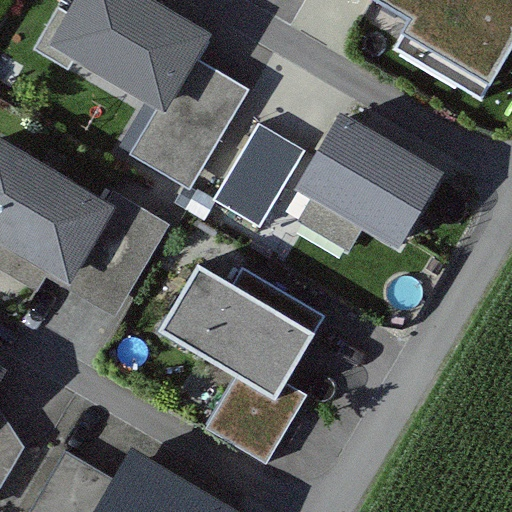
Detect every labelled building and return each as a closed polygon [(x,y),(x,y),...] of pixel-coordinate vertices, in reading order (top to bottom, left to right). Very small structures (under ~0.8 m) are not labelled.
[(220,37),(157,0),(82,0),(54,48),(172,117),(204,63),(220,37)] [(489,99),(511,59),(511,0),(369,0),(412,25),(399,46),(489,99)] [(251,90),(204,63),(172,117),(144,164),(191,192),(251,90)] [(414,250),(455,176),(349,117),(308,191),(414,250)] [(306,150),(261,125),(219,202),(263,226),(306,150)] [(120,204),(0,134),(0,243),(72,286),(120,204)] [(120,204),(72,286),(118,312),(166,231),(120,204)] [(236,285),(203,266),(164,332),(240,376),(278,399),(287,384),(326,318),(244,270),(236,285)] [(307,396),(287,384),(278,399),(240,376),(209,429),(267,463),(307,396)] [(0,479),(21,444),(0,415),(0,479)] [(242,511),(244,510),(138,449),(117,485),(101,511),(242,511)] [(101,511),(117,485),(61,452),(25,511),(101,511)]
